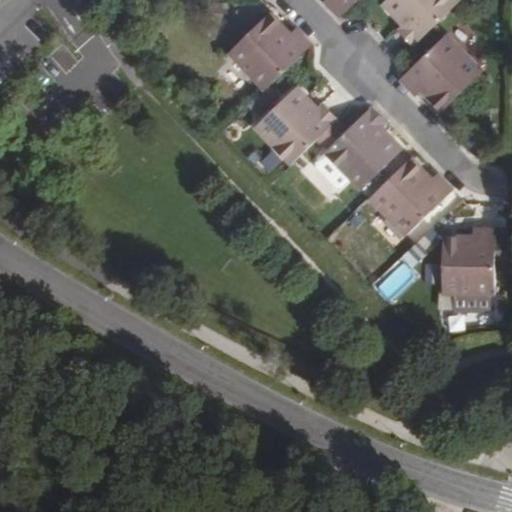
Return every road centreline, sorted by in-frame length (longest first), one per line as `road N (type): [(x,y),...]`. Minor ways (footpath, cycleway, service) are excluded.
road 1 (tertiary): [(0,255),(314,432),(511,506)]
road 2 (residential): [(511,206),(297,0)]
